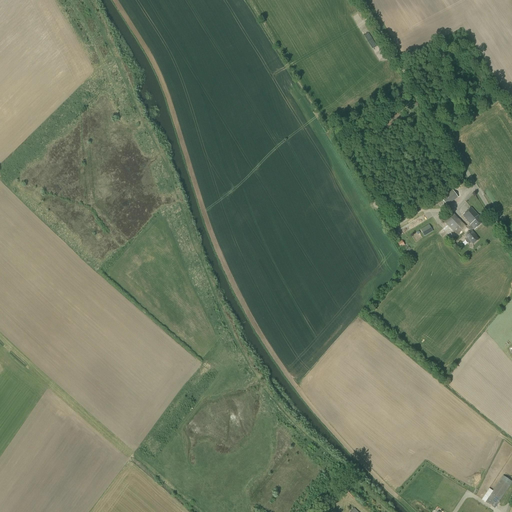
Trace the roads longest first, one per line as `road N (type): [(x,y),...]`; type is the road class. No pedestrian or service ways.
road 1 (unclassified): [(511,246),(360,0)]
road 2 (track): [(201,511),(0,334)]
